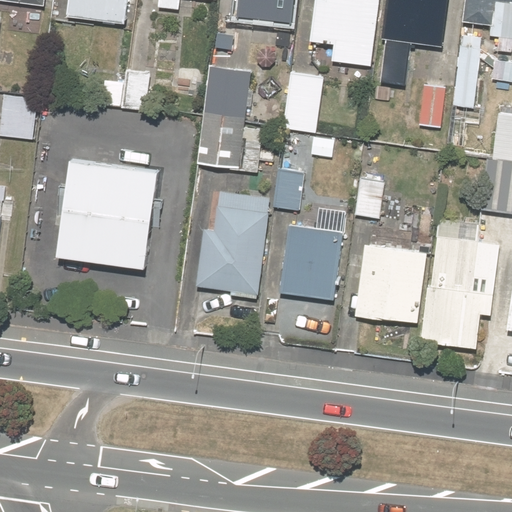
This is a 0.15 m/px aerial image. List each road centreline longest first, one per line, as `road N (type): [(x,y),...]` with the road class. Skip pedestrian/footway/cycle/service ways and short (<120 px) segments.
road 1 (primary): [(135,377),(511,428)]
road 2 (primary): [(432,511),(97,471)]
road 3 (primary): [(0,358),(135,377)]
road 4 (unclassified): [(46,464),(84,407),(135,377)]
